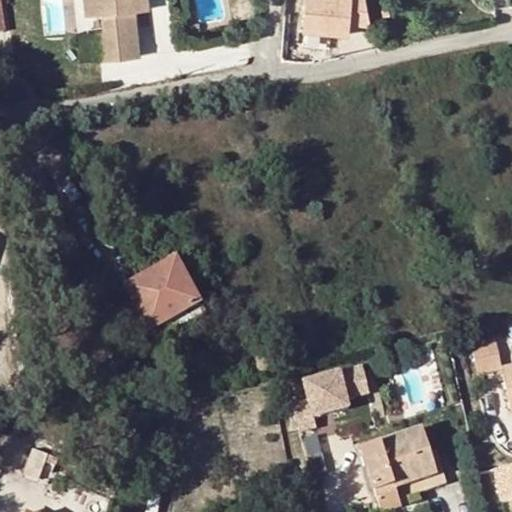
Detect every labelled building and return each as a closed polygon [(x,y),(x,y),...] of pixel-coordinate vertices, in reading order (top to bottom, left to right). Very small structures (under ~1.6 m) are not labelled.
[(130,0),(85,0),(87,15),(103,14),(105,31),(97,31),(100,62),(144,57),(139,10),(132,10),(130,0)] [(151,0),(130,0),(132,10),(139,10),(152,8),(151,0)] [(345,2),(323,0),(318,0),(318,3),(317,16),(291,14),(287,59),(303,61),(305,39),(342,43),(345,2)] [(5,1),(0,1),(0,30),(9,29),(5,1)] [(317,16),(318,3),(292,1),(291,14),(317,16)] [(125,288),(151,333),(201,304),(175,259),(125,288)] [(201,304),(151,333),(155,341),(205,312),(201,304)] [(478,374),(502,369),(495,341),(472,346),(478,374)] [(300,379),(304,398),(289,401),(295,428),(311,425),(309,416),(344,408),(343,399),(366,394),(359,366),(300,379)] [(511,366),(502,369),(511,411),(511,366)] [(420,432),(361,451),(377,499),(396,494),(395,488),(435,476),(420,432)] [(47,458),(34,452),(25,477),(49,485),(56,467),(45,463),(47,458)] [(58,462),(47,458),(45,463),(56,467),(58,462)] [(511,466),(495,470),(502,502),(511,500),(511,466)]
